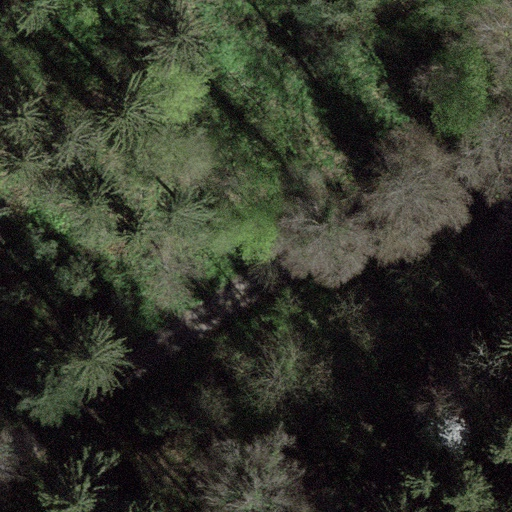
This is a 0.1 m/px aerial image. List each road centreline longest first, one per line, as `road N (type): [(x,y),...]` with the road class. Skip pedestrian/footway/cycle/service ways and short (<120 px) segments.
road 1 (track): [(0,460),(233,305),(469,166),(511,151)]
road 2 (track): [(372,511),(511,231)]
